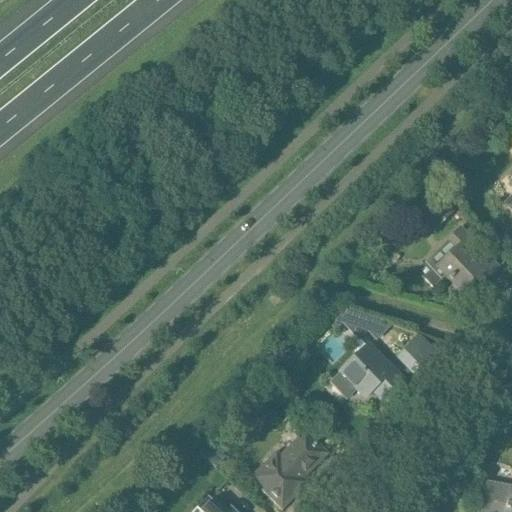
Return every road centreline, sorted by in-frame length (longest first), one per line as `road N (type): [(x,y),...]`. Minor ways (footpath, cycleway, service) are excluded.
road 1 (secondary): [(0,458),(235,250),(496,0)]
road 2 (residential): [(364,511),(511,352)]
road 3 (motorway): [(0,130),(160,0)]
